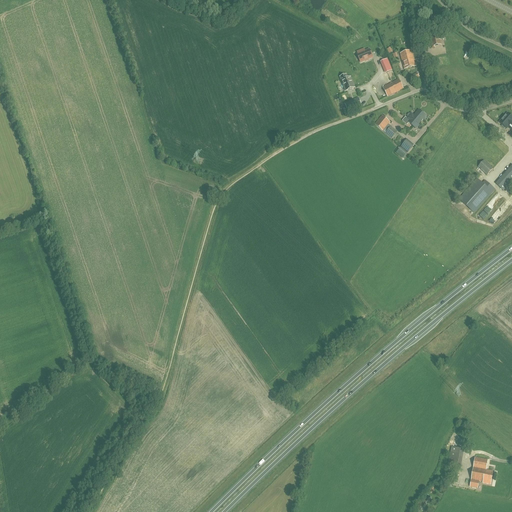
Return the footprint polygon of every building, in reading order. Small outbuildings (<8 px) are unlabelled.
[(432,47),(437,45),(441,44),(438,33),(429,36),(432,47)] [(361,63),(373,58),(369,49),(365,51),(364,49),(360,51),(361,53),(357,54),(361,63)] [(402,62),(413,58),(413,56),(412,51),(400,54),(402,62)] [(416,66),(413,58),(402,62),(404,69),(416,66)] [(387,59),(380,62),(385,74),(392,71),(387,59)] [(340,77),(346,91),(354,88),(350,77),(348,78),(346,75),(340,77)] [(404,88),(399,79),(383,87),(388,97),(404,88)] [(362,106),(360,101),(359,98),(353,100),(345,104),(348,111),(362,106)] [(421,110),(420,111),(419,110),(414,116),(411,114),(410,114),(409,114),(407,115),(407,116),(408,117),(407,118),(410,121),(407,125),(409,123),(415,128),(425,116),(423,114),(424,113),(424,112),(422,110),(421,110)] [(511,117),(508,113),(499,122),(502,125),(501,126),(504,129),(505,128),(506,129),(508,126),(511,129),(511,131),(509,135),(511,137),(511,117)] [(390,122),(382,116),(375,125),(383,131),(390,122)] [(387,134),(394,138),(399,130),(392,126),(387,134)] [(402,146),(409,152),(416,145),(409,139),(402,146)] [(506,156),(493,144),(484,154),(497,166),(506,156)] [(487,175),(493,169),(484,160),(478,167),(487,175)] [(504,191),(511,181),(511,165),(496,184),(504,191)] [(475,214),(496,190),(485,180),(482,183),(477,178),(458,199),(475,214)] [(503,225),(506,227),(511,220),(511,218),(510,217),(503,225)] [(463,464),(466,449),(454,446),(450,462),(463,464)] [(491,485),(493,471),(486,470),(487,460),(475,458),(470,487),(478,488),(479,482),(483,482),(483,483),(491,485)] [(427,495),(417,508),(417,509),(422,511),(432,498),(427,495)]
